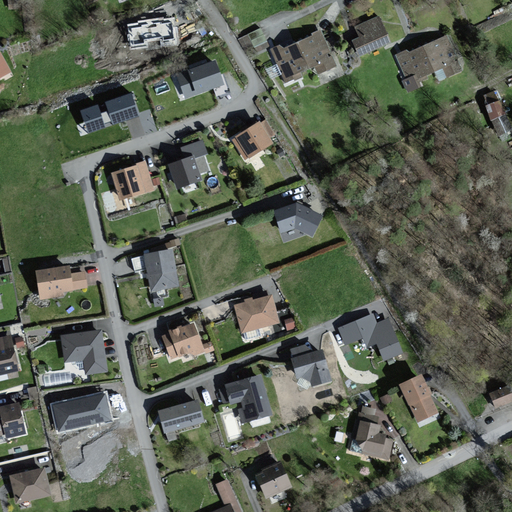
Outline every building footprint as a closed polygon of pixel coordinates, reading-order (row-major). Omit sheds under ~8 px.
[(389,42),(377,16),(353,27),(358,38),(351,41),(358,56),(389,42)] [(177,42),(173,19),(164,20),(163,18),(140,21),(140,24),(129,25),(132,48),(147,46),(146,40),(162,38),(163,44),(177,42)] [(253,46),(267,39),(261,26),(247,32),(253,46)] [(330,58),(318,31),(314,33),(310,35),(311,37),(282,50),(280,45),(275,48),(269,50),(284,83),(292,80),(293,82),(301,78),(299,74),(313,68),(316,76),(336,67),(331,57),(330,58)] [(461,71),(446,36),(443,37),(409,52),(408,50),(400,53),(395,56),(408,87),(427,79),(425,75),(439,69),(443,78),(461,71)] [(0,79),(10,73),(0,54),(0,79)] [(211,63),(176,76),(185,98),(219,85),(211,63)] [(485,101),(498,98),(495,88),(482,91),(485,101)] [(137,115),(130,95),(82,111),(89,132),(137,115)] [(504,115),(497,101),(483,108),(489,122),(504,115)] [(260,125),(258,123),(231,140),(245,161),(272,143),(268,137),(272,134),(264,122),(260,125)] [(200,181),(191,157),(167,165),(175,189),(200,181)] [(153,191),(144,163),(110,174),(119,202),(153,191)] [(321,218),(295,205),(271,213),(278,233),(294,229),(312,238),(321,218)] [(178,287),(173,250),(144,254),(149,291),(178,287)] [(69,274),(69,267),(36,271),(39,298),(63,295),(63,291),(86,288),(84,272),(69,274)] [(278,324),(271,296),(252,301),(251,298),(242,300),(243,303),(232,306),(240,334),(278,324)] [(400,353),(386,320),(375,325),(371,315),(338,329),(344,344),(361,337),(365,347),(375,343),(382,361),(400,353)] [(201,353),(193,324),(167,331),(168,334),(162,336),(169,362),(201,353)] [(106,371),(100,331),(61,337),(65,363),(83,360),(85,374),(106,371)] [(0,374),(18,370),(9,336),(0,338),(0,374)] [(306,353),(304,345),(290,350),(292,358),(290,359),(296,381),(309,377),(312,387),(331,382),(321,349),(306,353)] [(261,375),(224,385),(230,406),(240,403),(241,408),(237,409),(241,423),(272,414),(261,375)] [(438,413),(420,375),(397,386),(415,424),(438,413)] [(511,397),(508,387),(489,395),(495,409),(511,401),(511,397)] [(110,419),(105,395),(54,406),(59,430),(110,419)] [(204,424),(197,400),(158,410),(164,434),(204,424)] [(0,440),(25,435),(18,403),(0,407),(0,440)] [(377,419),(360,414),(349,450),(387,461),(394,441),(378,436),(381,427),(375,425),(377,419)] [(291,488),(279,463),(261,471),(262,472),(254,475),(265,499),(291,488)] [(50,496),(44,469),(9,477),(15,504),(50,496)] [(239,511),(226,481),(216,485),(225,506),(210,511),(239,511)]
